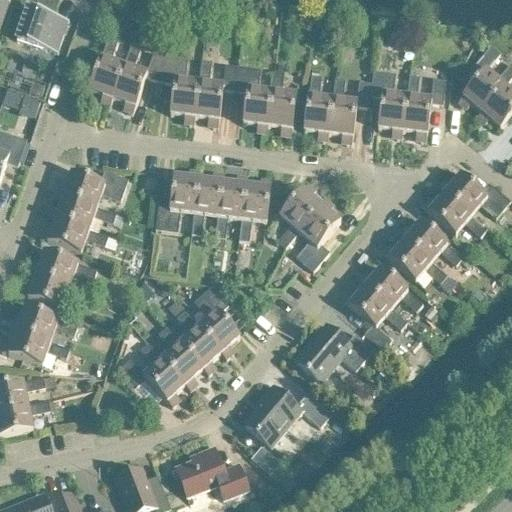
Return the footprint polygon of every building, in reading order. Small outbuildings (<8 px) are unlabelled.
[(0,37),(10,7),(0,3),(0,37)] [(18,46),(58,60),(69,27),(29,13),(28,13),(24,24),(22,23),(18,34),(20,35),(16,46),(17,46),(18,46)] [(116,26),(106,22),(103,32),(113,36),(116,26)] [(110,112),(124,71),(111,67),(118,48),(108,44),(101,64),(101,63),(89,97),(103,102),(101,107),(106,109),(105,111),(110,112)] [(146,84),(159,89),(165,64),(153,60),(147,79),(134,75),(140,55),(130,52),(124,71),(110,112),(110,113),(113,105),(125,110),(124,115),(129,117),(128,118),(133,120),(135,113),(136,113),(146,84)] [(481,119),(505,92),(511,83),(511,71),(510,70),(497,85),(487,76),(500,61),(490,53),(474,72),(483,80),(463,103),(458,109),(462,113),(464,111),(468,115),(471,110),(481,119)] [(199,88),(185,87),(188,67),(165,64),(159,89),(174,90),(170,121),(185,123),(184,128),(189,129),(189,131),(194,132),(199,88)] [(223,96),(235,98),(238,73),(225,71),(223,92),(209,90),(212,70),(201,68),(199,88),(194,132),(195,124),(208,126),(208,131),(213,132),(213,134),(218,135),(219,127),(223,96)] [(267,141),(275,78),(274,78),(272,97),(258,96),(261,76),(238,73),(235,98),(247,99),(243,130),(257,132),(257,137),(262,138),(262,140),(267,141)] [(292,136),(296,101),(282,99),(284,79),(275,78),(267,141),(268,133),(281,135),(280,140),(286,141),(285,143),(291,144),(292,136)] [(403,138),(407,102),(393,101),(396,81),(373,78),(372,89),(370,103),(382,104),(378,135),(392,137),(392,142),(397,143),(397,145),(402,146),(403,138)] [(327,148),(335,85),(333,105),(319,104),(321,83),(311,82),(304,138),(318,140),(318,145),(323,146),(322,148),(327,148)] [(417,104),(419,84),(409,82),(407,102),(403,138),(416,140),(415,145),(421,146),(420,148),(426,149),(431,110),(443,112),(446,87),(433,85),(431,105),(417,104)] [(369,115),(370,103),(372,89),(359,88),(357,108),(343,107),(345,86),(335,85),(327,148),(328,148),(329,141),(342,143),(341,148),(346,149),(346,151),(351,151),(352,144),(353,144),(357,113),(369,115)] [(30,99),(41,103),(44,93),(33,89),(30,99)] [(511,97),(505,92),(481,119),(477,125),(480,128),(482,127),(486,130),(489,126),(500,135),(511,121),(511,97)] [(22,102),(8,97),(4,110),(17,115),(22,102)] [(18,174),(26,149),(0,140),(0,188),(6,170),(18,174)] [(194,221),(199,178),(195,177),(194,179),(189,179),(189,184),(174,182),(170,213),(159,212),(155,237),(178,239),(180,219),(194,221)] [(121,208),(128,186),(104,178),(100,190),(71,179),(66,193),(61,191),(59,196),(58,195),(56,200),(97,214),(101,201),(121,208)] [(223,188),(224,181),(218,180),(218,182),(213,182),(212,187),(199,185),(200,178),(199,178),(194,221),(191,241),(202,242),(204,222),(218,224),(223,188)] [(496,226),(511,208),(491,192),(484,201),(460,181),(451,192),(447,188),(443,192),(442,191),(438,195),(487,236),(471,223),(480,213),(496,226)] [(242,227),(247,191),(247,184),(242,183),(242,185),(237,185),(236,190),(223,188),(218,224),(216,244),(225,245),(228,225),(242,227)] [(260,193),(247,191),(242,227),(240,247),(249,248),(252,228),(266,230),(271,194),(270,194),(271,187),(266,186),(266,188),(260,188),(260,193)] [(285,255),(326,206),(321,212),(311,203),(315,199),(311,195),(312,194),(308,190),(303,196),(280,223),(291,233),(278,248),(285,255)] [(487,236),(438,195),(444,200),(435,210),(431,207),(428,211),(426,209),(423,213),(428,218),(455,242),(465,231),(480,244),(487,236)] [(116,221),(97,214),(56,200),(63,203),(58,216),(53,214),(52,219),(50,218),(48,223),(55,226),(89,237),(94,224),(113,231),(116,221)] [(320,251),(340,228),(329,218),(333,214),(329,211),(330,209),(326,206),(285,255),(286,255),(299,239),(309,248),(296,264),(313,278),(330,259),(320,251)] [(124,224),(116,221),(113,231),(120,233),(124,224)] [(89,237),(55,226),(51,238),(46,236),(44,241),(42,241),(40,246),(47,248),(47,249),(81,260),(86,247),(105,253),(108,244),(89,237)] [(402,238),(399,241),(447,283),(432,270),(440,259),(456,272),(463,265),(447,251),(448,251),(420,228),(411,239),(407,235),(403,239),(402,238)] [(447,283),(399,241),(398,242),(404,247),(395,257),(391,253),(388,257),(386,256),(383,260),(389,265),(388,265),(416,288),(425,277),(440,291),(447,283)] [(113,256),(116,247),(108,244),(105,253),(113,256)] [(216,244),(214,253),(224,255),(225,245),(216,244)] [(30,274),(29,279),(70,293),(74,280),(94,287),(97,277),(44,258),(39,272),(34,270),(32,275),(30,274)] [(464,264),(460,269),(467,274),(471,270),(464,264)] [(362,284),(359,288),(364,293),(392,316),(401,306),(416,319),(423,311),(407,298),(408,298),(380,274),(371,285),(367,282),(364,285),(362,284)] [(70,293),(29,279),(36,282),(31,294),(26,293),(24,298),(23,297),(21,302),(62,316),(67,303),(86,309),(89,300),(70,293)] [(440,291),(449,299),(456,291),(447,283),(440,291)] [(401,337),(407,329),(392,316),(364,293),(356,303),(351,300),(348,304),(346,302),(343,306),(372,332),(364,341),(383,357),(392,348),(376,334),(385,324),(401,337)] [(208,324),(198,333),(227,366),(230,363),(229,361),(233,358),(229,353),(240,344),(219,321),(228,313),(211,294),(194,309),(208,324)] [(432,328),(440,319),(432,312),(424,320),(432,328)] [(11,330),(9,335),(50,349),(51,349),(55,336),(74,343),(78,333),(58,327),(58,326),(25,314),(20,328),(15,326),(13,331),(11,330)] [(177,325),(184,318),(181,315),(174,322),(177,325)] [(227,366),(198,333),(184,318),(177,325),(190,340),(180,349),(208,382),(212,378),(211,377),(215,373),(211,369),(221,360),(226,366),(227,366)] [(155,337),(159,341),(166,334),(163,330),(155,337)] [(347,349),(327,332),(296,368),(320,389),(340,365),(356,378),(375,356),(355,340),(347,349)] [(208,382),(180,349),(166,334),(159,341),(172,356),(162,365),(161,366),(185,392),(190,398),(194,394),(193,393),(197,389),(193,385),(203,376),(208,382)] [(70,356),(51,349),(50,349),(9,335),(16,338),(12,351),(7,349),(5,354),(3,353),(1,358),(9,361),(8,361),(42,373),(47,359),(66,366),(70,356)] [(185,392),(161,366),(162,365),(148,350),(141,357),(154,372),(144,381),(130,366),(121,374),(137,393),(146,385),(167,409),(167,408),(172,414),(176,410),(175,409),(179,405),(175,401),(185,392)] [(80,370),(83,361),(70,356),(66,366),(80,370)] [(54,382),(43,384),(46,394),(56,392),(54,382)] [(26,399),(46,394),(43,384),(23,389),(23,388),(0,393),(0,418),(28,412),(26,399)] [(301,418),(320,434),(331,422),(307,401),(297,413),(274,394),(260,409),(263,411),(245,433),(271,454),(301,418)] [(48,408),(28,412),(0,418),(0,443),(34,436),(31,422),(50,418),(48,408)] [(249,497),(239,471),(224,477),(215,454),(198,461),(199,466),(176,475),(187,504),(218,492),(224,507),(249,497)] [(169,511),(157,482),(145,487),(141,476),(116,486),(126,511),(169,511)] [(78,511),(74,502),(61,508),(61,509),(52,511),(47,511),(43,502),(19,511),(78,511)]
